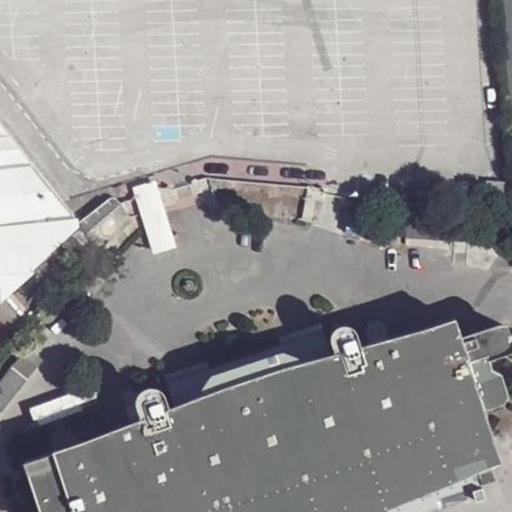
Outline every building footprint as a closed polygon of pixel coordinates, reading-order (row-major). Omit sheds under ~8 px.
[(0,301),(57,244),(79,224),(0,123),(0,301)] [(158,180),(135,188),(138,197),(143,213),(144,218),(155,254),(179,247),(158,180)] [(505,211),(506,187),(487,185),(485,209),(505,211)] [(99,247),(104,254),(138,225),(134,221),(144,218),(143,213),(132,215),(125,208),(128,206),(127,200),(125,201),(121,202),(122,204),(87,233),(99,247)] [(407,224),(406,241),(452,245),(508,248),(510,217),(408,213),(407,224)] [(57,244),(70,257),(91,237),(85,231),(79,224),(57,244)] [(149,413),(26,455),(43,511),(490,511),(486,497),(466,432),(491,424),(484,400),(499,395),(486,356),(509,349),(511,346),(511,321),(509,320),(502,319),(462,330),(456,311),(392,332),(387,320),(386,319),(381,316),(374,315),(369,319),(367,325),(371,339),(359,343),(355,332),(355,331),(351,327),(345,326),(340,329),(337,334),(342,348),(333,351),(325,328),(283,341),(211,365),(169,379),(177,404),(169,407),(164,392),(162,388),(156,386),(150,387),(145,392),(144,399),(149,413)] [(322,321),(281,334),(283,341),(325,328),(322,321)] [(27,350),(0,384),(0,408),(39,359),(27,350)] [(208,359),(167,373),(169,379),(211,365),(208,359)]
